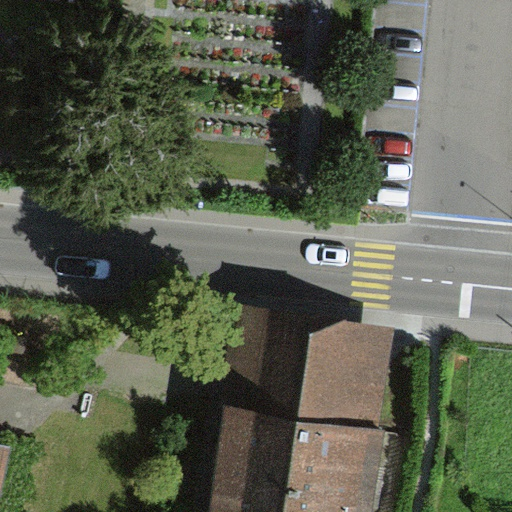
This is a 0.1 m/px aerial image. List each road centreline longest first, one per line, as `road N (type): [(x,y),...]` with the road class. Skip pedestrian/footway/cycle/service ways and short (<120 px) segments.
road 1 (tertiary): [(0,249),(460,280)]
road 2 (residential): [(460,280),(496,0)]
